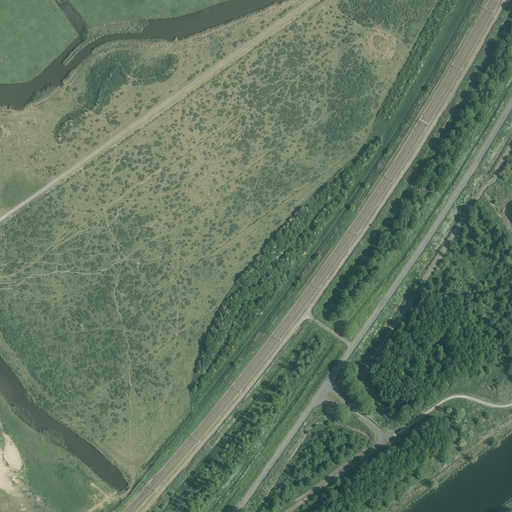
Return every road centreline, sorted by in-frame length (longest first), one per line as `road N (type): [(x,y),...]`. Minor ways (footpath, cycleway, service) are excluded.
road 1 (track): [(143,511),(347,258),(506,0)]
road 2 (tertiary): [(236,511),(511,100)]
road 3 (track): [(316,0),(0,219)]
